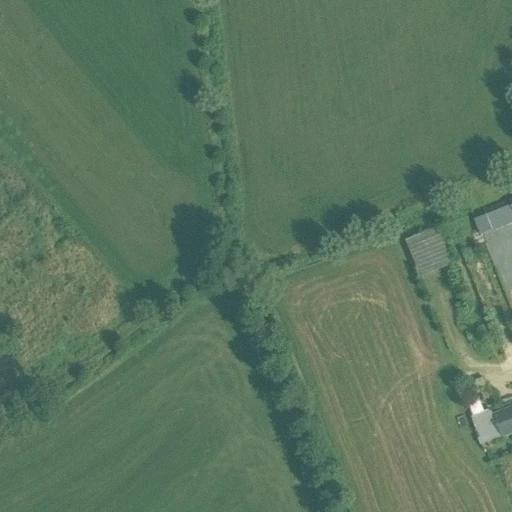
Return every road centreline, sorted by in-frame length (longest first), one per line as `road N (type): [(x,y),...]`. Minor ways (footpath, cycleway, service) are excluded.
road 1 (residential): [(369,511),(284,307),(259,149)]
road 2 (residential): [(511,81),(391,130),(314,149),(259,149)]
road 3 (residential): [(7,300),(115,216),(201,124)]
road 4 (residential): [(85,0),(171,92)]
